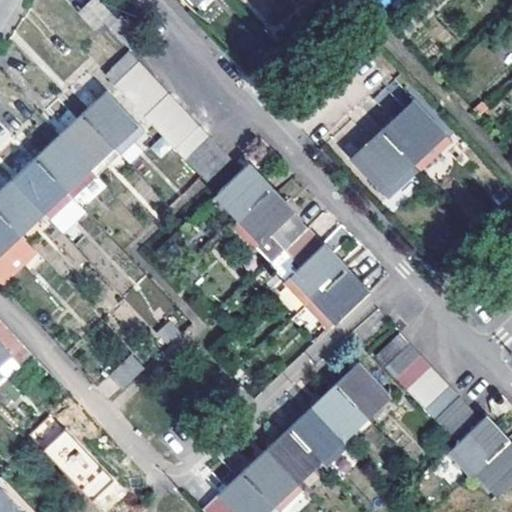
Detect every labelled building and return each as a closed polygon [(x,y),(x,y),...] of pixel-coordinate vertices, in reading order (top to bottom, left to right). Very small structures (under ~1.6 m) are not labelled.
[(96,0),(93,0),(81,12),(99,31),(110,21),(114,17),(96,0)] [(120,10),(114,17),(110,21),(132,44),(143,32),(120,10)] [(130,50),(108,71),(119,84),(141,62),(130,50)] [(152,73),(141,62),(119,84),(129,95),(152,73)] [(162,83),(152,73),(129,95),(138,105),(162,83)] [(172,94),(162,83),(138,105),(148,116),(172,94)] [(109,91),(86,112),(116,143),(138,122),(109,91)] [(183,106),(172,94),(148,116),(160,128),(183,106)] [(384,132),(420,170),(451,140),(415,103),(384,132)] [(193,116),(183,106),(160,128),(169,138),(193,116)] [(86,112),(63,134),(100,173),(124,151),(116,143),(86,112)] [(202,126),(193,116),(169,138),(179,148),(202,126)] [(214,138),(202,126),(179,148),(190,161),(214,138)] [(420,170),(384,132),(354,161),(389,199),(420,170)] [(63,134),(39,157),(76,196),(100,173),(63,134)] [(223,148),(214,138),(190,161),(199,171),(223,148)] [(232,157),(223,148),(199,171),(208,180),(232,157)] [(39,157),(14,180),(43,210),(52,219),(76,196),(39,157)] [(221,191),(243,214),(274,184),(253,161),(221,191)] [(14,180),(0,193),(0,214),(18,233),(43,210),(14,180)] [(260,245),(274,260),(310,226),(295,211),(297,209),(292,204),(274,184),(243,214),(266,239),(260,245)] [(0,256),(3,260),(25,240),(18,233),(0,214),(0,256)] [(310,226),(274,260),(291,277),(297,271),(325,243),(310,226)] [(297,271),(319,295),(350,265),(327,241),(297,271)] [(340,319),(372,289),(350,265),(319,295),(340,319)] [(147,328),(161,317),(137,287),(123,297),(147,328)] [(0,380),(32,351),(0,318),(0,380)] [(166,344),(180,333),(170,320),(156,331),(166,344)] [(401,332),(380,352),(390,363),(411,343),(401,332)] [(411,343),(390,363),(399,372),(420,353),(411,343)] [(420,353),(399,372),(409,384),(431,364),(420,353)] [(112,375),(124,389),(147,367),(134,354),(112,375)] [(363,359),(340,381),(369,412),(393,389),(363,359)] [(431,364),(409,384),(420,395),(442,376),(431,364)] [(442,376),(420,395),(429,406),(452,386),(442,376)] [(316,404),(344,435),(369,412),(340,381),(320,400),(316,404)] [(462,397),(452,386),(429,406),(440,418),(462,397)] [(462,397),(440,418),(450,428),(472,408),(462,397)] [(23,402),(13,411),(27,426),(37,417),(23,402)] [(311,409),(294,425),(322,456),(344,435),(316,404),(311,409)] [(482,418),(472,408),(450,428),(460,439),(482,418)] [(53,414),(31,434),(94,501),(116,480),(53,414)] [(485,414),(482,418),(460,439),(448,450),(470,473),(476,468),(507,438),(485,414)] [(270,448),(298,478),(322,456),(294,425),(275,443),(270,448)] [(511,442),(507,438),(476,468),(499,492),(511,479),(511,442)] [(264,454),(247,469),(275,500),(283,508),(306,486),(298,478),(270,448),(264,454)] [(262,511),(275,500),(247,469),(226,489),(206,508),(209,511),(262,511)] [(0,511),(27,511),(0,483),(0,511)] [(134,511),(147,500),(138,491),(135,494),(116,511),(134,511)] [(275,500),(262,511),(278,511),(283,508),(275,500)]
